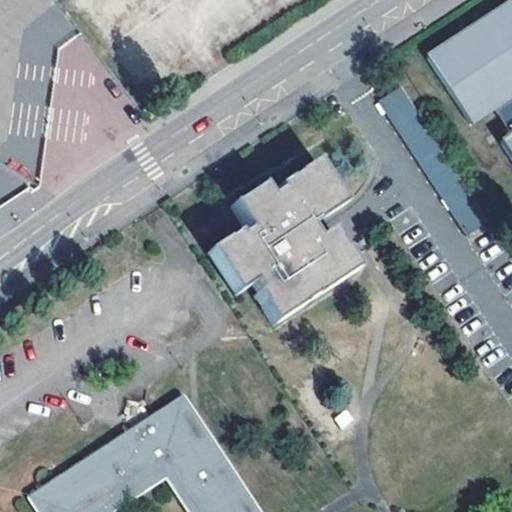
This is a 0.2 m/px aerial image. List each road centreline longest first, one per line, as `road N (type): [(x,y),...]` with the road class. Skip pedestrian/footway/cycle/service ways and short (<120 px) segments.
road 1 (residential): [(0,257),(103,179),(377,0)]
road 2 (unknown): [(0,398),(186,292)]
